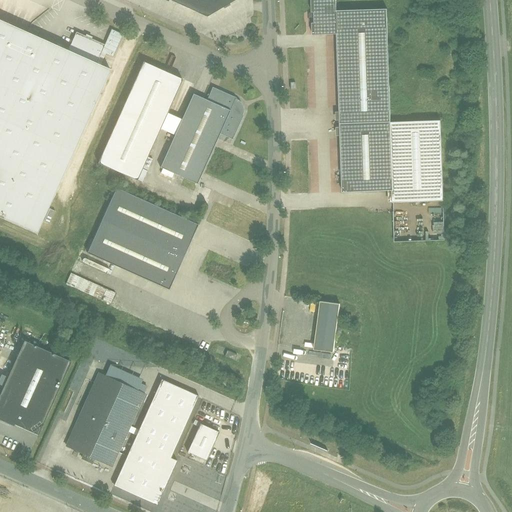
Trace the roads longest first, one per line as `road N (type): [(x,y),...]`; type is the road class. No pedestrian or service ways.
road 1 (tertiary): [(488,0),(497,161),(493,295),(463,489)]
road 2 (residential): [(270,72),(276,213),(248,440)]
road 3 (residential): [(90,0),(242,68),(270,72)]
road 4 (residential): [(248,440),(410,511)]
